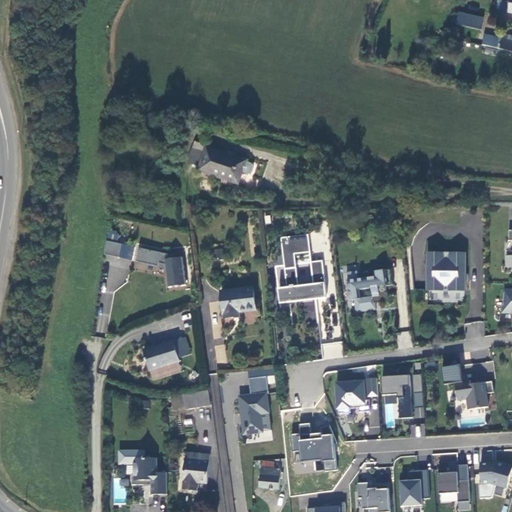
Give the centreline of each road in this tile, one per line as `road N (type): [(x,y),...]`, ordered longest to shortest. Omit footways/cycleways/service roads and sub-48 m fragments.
road 1 (track): [(238,203),(492,192)]
road 2 (track): [(511,192),(272,156)]
road 3 (residential): [(511,340),(332,364),(309,378)]
road 4 (track): [(96,511),(99,344)]
road 5 (residential): [(365,452),(511,442)]
